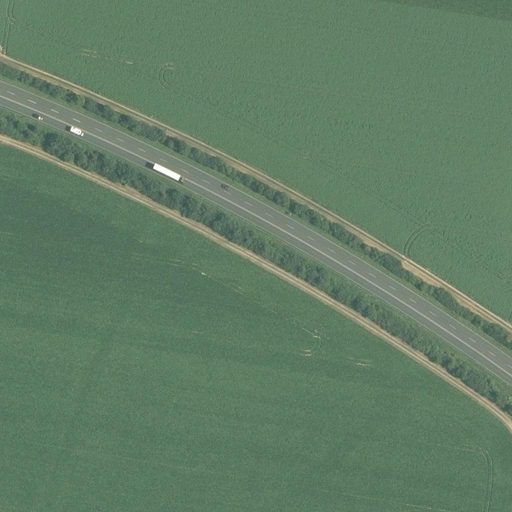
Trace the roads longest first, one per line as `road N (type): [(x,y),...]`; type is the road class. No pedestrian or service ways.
road 1 (track): [(0,140),(299,285),(511,427)]
road 2 (trunk): [(0,94),(230,199),(511,372)]
road 3 (track): [(0,59),(242,167),(511,331)]
